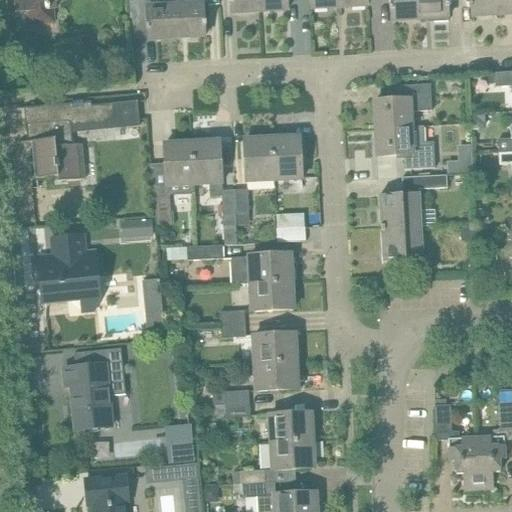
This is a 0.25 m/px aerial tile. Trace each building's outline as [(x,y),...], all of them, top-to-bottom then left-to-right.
[(54,23),(53,7),(57,7),(56,0),(13,0),(15,11),(29,10),(30,25),(54,23)] [(177,38),(175,0),(146,0),(147,7),(148,30),(149,39),(177,38)] [(187,0),(175,0),(177,38),(205,37),(204,27),(203,4),(188,5),(187,0)] [(260,12),(259,0),(230,0),(231,13),(260,12)] [(259,0),(260,12),(287,10),(286,0),(259,0)] [(340,7),(339,0),(310,0),(311,9),(340,7)] [(421,19),(419,0),(391,0),(392,20),(421,19)] [(419,0),(421,19),(448,18),(447,0),(419,0)] [(500,15),(499,0),(471,0),(472,16),(500,15)] [(511,0),(499,0),(500,15),(511,14),(511,0)] [(511,87),(511,72),(495,74),(495,88),(511,87)] [(375,130),(412,128),(411,111),(433,110),(431,85),(400,87),(401,101),(374,102),(375,130)] [(18,144),(33,143),(37,188),(38,188),(37,179),(56,177),(56,182),(84,179),(81,143),(72,144),(70,126),(117,121),(115,104),(91,106),(91,102),(17,109),(17,110),(24,110),(28,142),(17,143),(18,144)] [(484,115),(470,115),(471,129),(478,128),(484,122),(484,115)] [(511,126),(511,128),(511,138),(498,139),(498,154),(511,153),(511,126)] [(412,128),(375,130),(377,157),(404,156),(405,170),(435,169),(434,143),(413,144),(412,128)] [(300,138),(272,139),(275,180),(302,179),(300,138)] [(275,180),(272,139),(244,141),(246,182),(275,180)] [(220,142),(192,144),(195,186),(210,185),(210,198),(222,197),(224,227),(237,226),(237,215),(235,191),(223,191),(220,142)] [(195,186),(192,144),(164,145),(166,187),(195,186)] [(511,153),(498,154),(499,165),(511,164),(511,153)] [(458,162),(447,162),(448,176),(472,175),(471,161),(458,162)] [(446,176),(410,178),(411,190),(447,188),(446,176)] [(235,191),(237,215),(249,215),(247,190),(235,191)] [(172,224),(169,194),(154,195),(157,225),(172,224)] [(381,230),(420,227),(418,194),(379,196),(381,230)] [(152,219),(141,220),(141,237),(152,236),(152,219)] [(420,227),(381,230),(383,264),(422,261),(421,241),(420,227)] [(305,241),(305,231),(304,228),(281,229),(282,243),(305,241)] [(83,237),(72,238),(52,240),(55,268),(40,269),(43,303),(99,298),(95,263),(85,264),(83,237)] [(223,259),(222,246),(187,248),(187,261),(223,259)] [(249,256),(249,259),(226,260),(227,286),(251,285),(292,282),(290,254),(249,256)] [(474,264),(468,264),(464,268),(464,275),(475,274),(474,264)] [(143,293),(160,291),(159,280),(142,281),(143,293)] [(292,282),(251,285),(252,312),(293,310),(292,282)] [(162,309),(144,311),(147,340),(165,338),(162,309)] [(221,326),(244,325),(244,311),(220,312),(221,326)] [(245,338),(244,325),(221,326),(221,339),(245,338)] [(255,364),(296,362),(294,334),(254,336),(255,364)] [(111,427),(108,397),(125,395),(122,358),(82,362),(83,368),(64,370),(65,387),(74,386),(75,396),(72,397),(75,431),(111,427)] [(296,362),(255,364),(256,391),(297,388),(296,362)] [(225,406),(249,404),(248,391),(224,393),(225,406)] [(195,394),(196,406),(209,406),(208,393),(195,394)] [(511,430),(511,403),(498,404),(500,431),(511,430)] [(249,404),(225,406),(226,419),(250,417),(249,404)] [(478,485),(476,439),(459,440),(459,432),(451,433),(450,406),(435,406),(436,442),(448,441),(449,462),(455,462),(455,476),(463,476),(463,485),(478,485)] [(271,443),(312,441),(311,414),(270,416),(271,443)] [(476,439),(478,485),(493,484),(493,472),(500,472),(500,460),(505,460),(504,437),(476,439)] [(312,441),(271,443),(273,471),(314,469),(312,441)] [(192,449),(166,452),(167,463),(193,461),(192,449)] [(156,467),(144,468),(146,483),(158,482),(156,467)] [(242,485),(266,484),(265,471),(241,472),(242,485)] [(126,511),(126,503),(128,503),(125,476),(85,480),(88,506),(93,506),(93,511),(126,511)] [(266,484),(242,485),(242,498),(262,497),(263,511),(316,511),(315,493),(274,495),(274,496),(266,497),(266,484)] [(199,511),(199,502),(183,503),(184,511),(199,511)]
